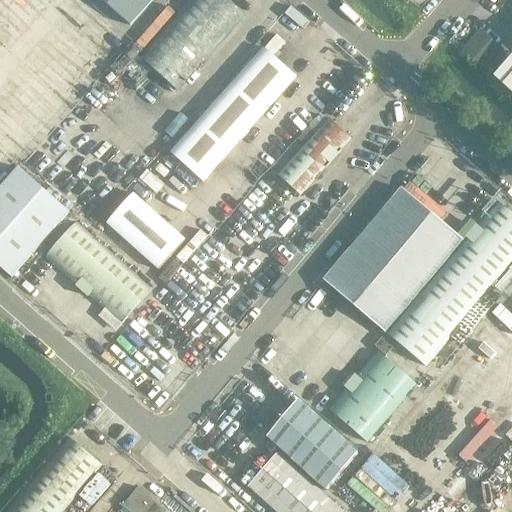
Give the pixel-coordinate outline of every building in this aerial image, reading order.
[(153,0),(100,0),(130,26),(153,0)] [(226,0),(188,0),(138,56),(176,90),(244,16),(226,0)] [(502,53),(478,32),(463,50),(486,71),(502,53)] [(263,48),(199,121),(170,153),(203,182),(296,77),(263,48)] [(511,55),(494,76),(511,92),(511,55)] [(277,176),(283,182),(300,196),(351,139),(328,118),(277,176)] [(18,168),(0,188),(0,267),(11,278),(69,213),(18,168)] [(464,240),(403,189),(325,281),(426,367),(511,265),(511,213),(497,201),(464,240)] [(182,240),(133,196),(108,224),(158,268),(182,240)] [(117,330),(152,289),(77,222),(45,258),(106,312),(102,316),(117,330)] [(511,405),(511,361),(475,332),(397,428),(455,475),(511,405)] [(328,409),(368,442),(417,384),(377,351),(328,409)] [(298,405),(272,435),(266,441),(326,494),(332,488),(358,458),(298,405)] [(63,511),(103,466),(69,437),(5,511),(63,511)] [(332,511),(276,458),(245,490),(268,511),(332,511)] [(91,507),(110,486),(99,477),(81,498),(91,507)] [(143,511),(166,511),(167,511),(139,488),(123,505),(131,511),(137,511),(140,509),(143,511)]
